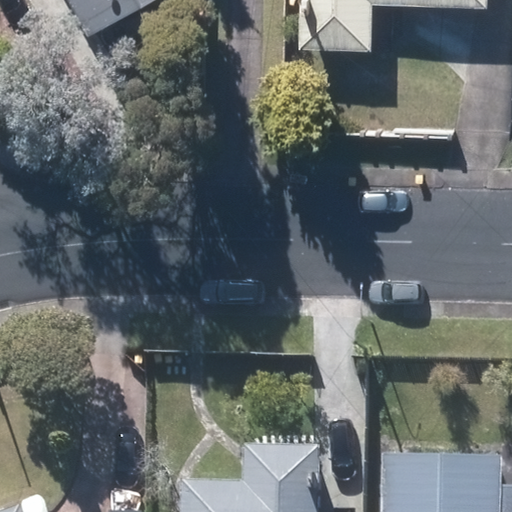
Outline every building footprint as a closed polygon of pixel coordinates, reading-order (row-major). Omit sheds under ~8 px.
[(70,0),(27,0),(41,22),(71,2),(70,0)] [(101,0),(110,17),(141,0),(101,0)] [(316,0),(316,40),(384,41),(384,0),(316,0)] [(196,479),(195,511),(333,511),(334,446),(260,444),(259,480),(196,479)] [(511,511),(511,454),(399,452),(398,511),(511,511)] [(42,511),(38,502),(8,511),(42,511)]
